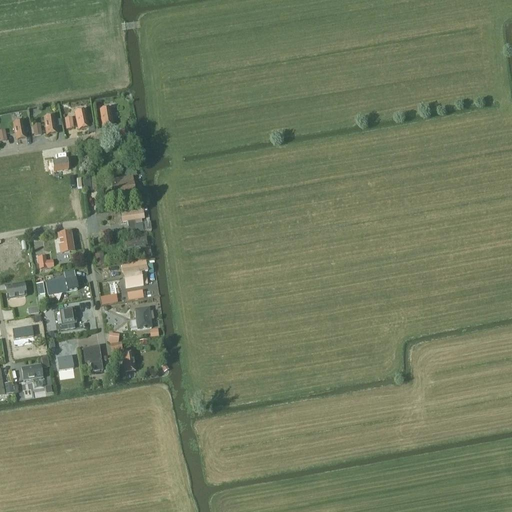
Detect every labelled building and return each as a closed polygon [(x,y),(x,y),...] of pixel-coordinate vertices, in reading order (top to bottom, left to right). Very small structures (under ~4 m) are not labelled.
[(103,129),(113,127),(110,110),(100,112),(103,129)] [(78,131),(89,129),(85,112),(75,114),(78,131)] [(46,136),(57,135),(54,118),(44,119),(46,136)] [(16,142),(27,140),(23,123),(13,125),(16,142)] [(54,174),(69,172),(67,161),(52,163),(54,174)] [(131,179),(111,182),(114,202),(134,199),(131,179)] [(0,210),(1,216),(10,213),(6,201),(0,203),(0,210)] [(140,213),(121,216),(122,223),(127,222),(129,233),(144,231),(142,220),(143,220),(142,212),(141,213),(140,213)] [(62,254),(72,252),(69,235),(59,237),(62,254)] [(126,250),(146,247),(145,240),(125,242),(126,250)] [(15,241),(0,243),(0,255),(17,253),(15,241)] [(103,255),(94,256),(95,267),(104,265),(103,255)] [(39,271),(53,269),(52,262),(46,263),(45,258),(38,259),(39,271)] [(132,265),(123,267),(124,275),(126,288),(141,286),(147,285),(145,273),(147,273),(145,263),(132,265)] [(64,283),(46,286),(48,296),(66,293),(77,291),(76,281),(64,283)] [(7,301),(25,298),(23,285),(5,288),(7,301)] [(142,294),(127,296),(128,302),(143,299),(142,294)] [(101,307),(118,304),(116,296),(100,299),(101,307)] [(38,308),(27,310),(28,317),(39,315),(38,308)] [(13,310),(3,312),(4,320),(14,318),(13,310)] [(72,310),(59,312),(61,325),(74,323),(72,310)] [(148,310),(134,311),(136,331),(150,330),(149,321),(153,321),(152,313),(148,313),(148,310)] [(55,317),(48,318),(49,328),(57,327),(55,317)] [(19,342),(34,338),(32,329),(16,332),(19,342)] [(53,333),(46,334),(47,343),(55,341),(53,333)] [(108,342),(108,345),(110,346),(117,345),(118,343),(118,337),(109,335),(108,342)] [(98,348),(83,351),(85,364),(91,363),(91,368),(92,373),(102,372),(101,366),(101,365),(98,348)] [(121,356),(124,374),(136,372),(133,355),(121,356)] [(73,370),(71,358),(56,360),(58,372),(73,370)] [(40,368),(22,370),(23,383),(33,382),(34,389),(42,388),(41,380),(42,380),(40,368)] [(11,384),(4,385),(5,394),(12,393),(11,384)]
